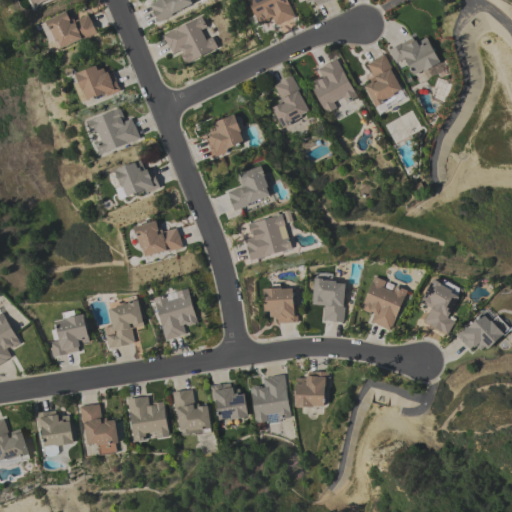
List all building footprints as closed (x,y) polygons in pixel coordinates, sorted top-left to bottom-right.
[(149,4),(156,0),(189,0),(191,3),(171,13),(172,15),(157,22),(149,4)] [(286,0),(294,16),(281,23),(281,22),(274,25),(271,17),(268,18),(269,20),(263,23),(259,23),(257,23),(247,0),(286,0)] [(40,24),(45,21),(66,11),(69,18),(72,17),(74,21),(87,14),(96,33),(83,39),(82,37),(61,48),(57,39),(55,40),(54,39),(49,41),(40,24)] [(200,16),(206,27),(200,30),(205,40),(211,37),(216,47),(185,63),(184,61),(183,62),(180,55),(181,55),(180,53),(182,52),(180,49),(172,54),(169,48),(168,48),(162,35),(200,16)] [(388,50),(400,43),(401,43),(411,37),(413,41),(415,40),(416,42),(425,37),(439,61),(423,70),(422,69),(413,75),(403,58),(395,63),(388,50)] [(383,54),(390,67),(389,68),(400,88),(400,89),(404,97),(396,101),(397,102),(386,107),(387,109),(379,113),(378,111),(377,111),(375,108),(376,107),(375,106),(374,106),(363,86),(370,82),(369,79),(373,77),(366,64),(371,61),(383,54)] [(308,83),(317,78),(318,79),(321,77),(317,69),(323,66),(323,65),(335,58),(356,96),(345,102),(342,97),(333,102),(336,107),(325,113),(308,83)] [(96,65),(98,70),(103,68),(105,73),(107,72),(108,73),(112,72),(120,90),(106,96),(105,92),(80,102),(73,84),(78,82),(75,73),(96,65)] [(271,108),(278,104),(276,101),(280,99),(273,86),(278,83),(278,82),(291,75),(298,89),(297,90),(308,110),(300,114),(301,116),(291,122),(291,123),(282,128),(271,108)] [(118,107),(119,109),(120,108),(123,116),(122,116),(123,118),(121,119),(122,122),(131,118),(133,124),(134,124),(139,138),(99,154),(94,142),(100,140),(96,130),(90,132),(86,121),(118,107)] [(233,114),(236,122),(240,120),(244,129),(240,130),(240,131),(239,131),(243,142),(225,149),(226,152),(212,157),(204,137),(210,135),(208,130),(214,127),(212,122),(233,114)] [(140,160),(144,169),(146,168),(147,170),(151,169),(158,187),(145,193),(143,190),(126,197),(122,186),(120,187),(114,170),(140,160)] [(249,203),(249,204),(234,210),(226,192),(240,186),(236,175),(261,165),(264,174),(263,175),(267,186),(265,187),(269,195),(249,203)] [(250,260),(244,240),(253,237),(252,234),(250,234),(247,223),(281,213),(285,226),(284,226),(287,236),(288,236),(291,248),(250,260)] [(155,220),(157,228),(161,227),(162,232),(176,228),(182,247),(166,252),(166,250),(144,256),(141,248),(139,248),(136,237),(133,227),(155,220)] [(374,276),(385,281),(382,287),(392,291),(395,285),(406,290),(389,330),(370,321),(374,313),(370,311),(370,313),(359,309),(374,276)] [(342,307),(343,307),(342,322),(328,321),(328,320),(322,320),(324,305),(311,304),(313,277),(324,278),(324,280),(336,281),(335,283),(344,283),(342,307)] [(423,321),(430,308),(419,302),(432,279),(442,284),(441,285),(451,290),(450,292),(458,297),(447,317),(453,321),(446,334),(423,321)] [(271,288),(271,284),(279,283),(280,287),(281,287),(281,289),(292,288),(293,307),(296,307),(297,322),(283,323),(277,323),(277,319),(275,319),(275,316),(269,317),(269,311),(264,311),(262,288),(271,288)] [(153,298),(165,294),(166,301),(177,298),(175,291),(187,288),(197,322),(195,323),(195,324),(188,326),(188,325),(185,325),(185,323),(182,324),(184,333),(178,335),(164,339),(153,298)] [(143,325),(131,328),(134,343),(107,348),(105,334),(113,332),(108,309),(117,307),(116,305),(128,303),(127,301),(138,299),(143,325)] [(52,357),(49,342),(59,340),(54,322),(63,320),(61,313),(73,310),(74,315),(82,314),(89,341),(78,344),(79,346),(77,346),(78,350),(52,357)] [(0,312),(1,312),(19,343),(10,348),(9,347),(6,348),(11,356),(5,360),(0,362),(0,312)] [(454,334),(465,324),(467,327),(468,325),(467,323),(469,321),(471,323),(482,313),(490,321),(490,320),(491,321),(496,316),(508,327),(504,331),(506,333),(504,336),(502,334),(487,349),(483,346),(479,350),(474,345),(473,347),(472,346),(468,349),(454,334)] [(294,406),(295,378),(305,378),(305,376),(307,376),(307,371),(327,372),(327,386),(324,386),(323,406),(312,405),(312,407),(294,406)] [(290,417),(277,419),(276,412),(266,414),(267,421),(261,422),(261,423),(256,424),(256,422),(255,423),(249,387),(251,387),(251,386),(259,385),(259,386),(261,386),(261,388),(264,387),(262,378),(268,377),(283,374),(290,417)] [(209,386),(229,383),(230,387),(232,387),(232,390),(238,389),(239,394),(244,394),(247,416),(229,419),(229,418),(218,419),(215,400),(211,401),(209,386)] [(171,392),(185,389),(185,390),(191,389),(194,404),(198,403),(198,406),(206,405),(210,428),(209,428),(209,432),(201,434),(200,429),(200,428),(188,430),(188,428),(179,430),(175,406),(173,407),(171,392)] [(126,399),(141,397),(147,396),(148,403),(162,401),(168,436),(156,438),(155,431),(144,433),(145,439),(133,441),(126,399)] [(117,442),(109,444),(110,452),(97,454),(95,443),(86,444),(83,421),(81,421),(78,406),(92,404),(93,404),(99,404),(101,418),(105,417),(106,421),(114,420),(117,442)] [(55,410),(55,414),(57,414),(57,416),(68,415),(72,443),(56,445),(57,453),(55,455),(53,456),(51,457),(49,457),(47,456),(44,455),(41,427),(37,428),(35,413),(55,410)] [(0,419),(3,418),(8,433),(19,429),(20,432),(21,432),(28,454),(27,454),(28,458),(20,461),(19,456),(7,460),(6,458),(0,460),(0,419)]
